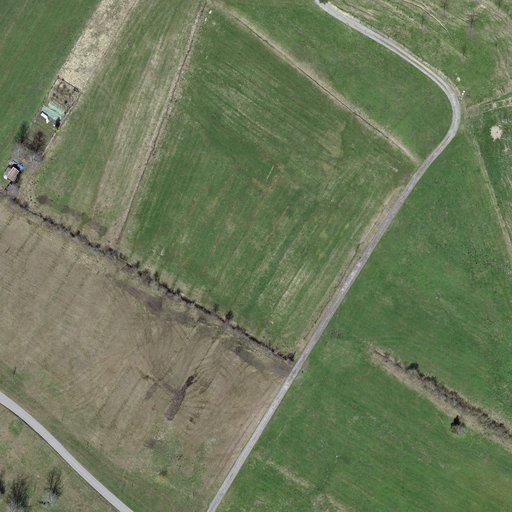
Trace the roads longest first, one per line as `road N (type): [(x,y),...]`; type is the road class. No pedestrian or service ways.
road 1 (track): [(319,0),(443,84),(457,117),(210,511)]
road 2 (unclassified): [(0,397),(129,511)]
